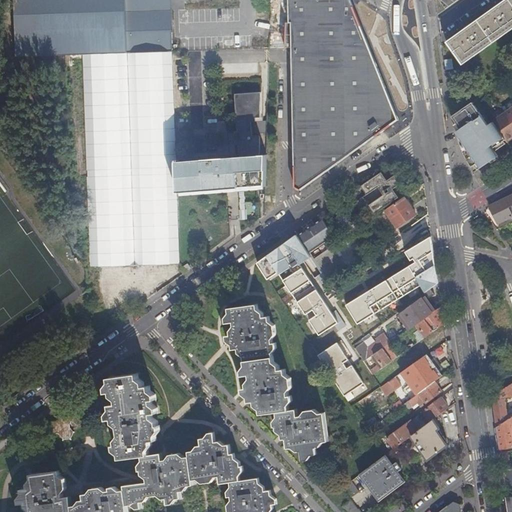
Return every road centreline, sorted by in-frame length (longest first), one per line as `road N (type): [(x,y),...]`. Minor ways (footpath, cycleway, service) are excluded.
road 1 (unclassified): [(141,320),(394,144),(432,129)]
road 2 (residential): [(141,320),(322,511)]
road 3 (secondary): [(453,251),(484,469)]
road 4 (unclassified): [(0,425),(141,320)]
road 5 (unknown): [(294,214),(279,163),(277,59)]
